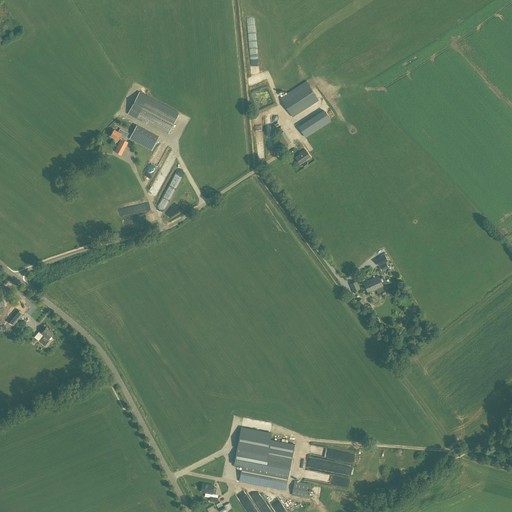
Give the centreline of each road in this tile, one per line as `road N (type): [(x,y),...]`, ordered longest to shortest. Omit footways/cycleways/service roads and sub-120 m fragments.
road 1 (unclassified): [(341,282),(257,170),(163,229),(16,277)]
road 2 (tertiary): [(189,511),(106,357),(16,277)]
